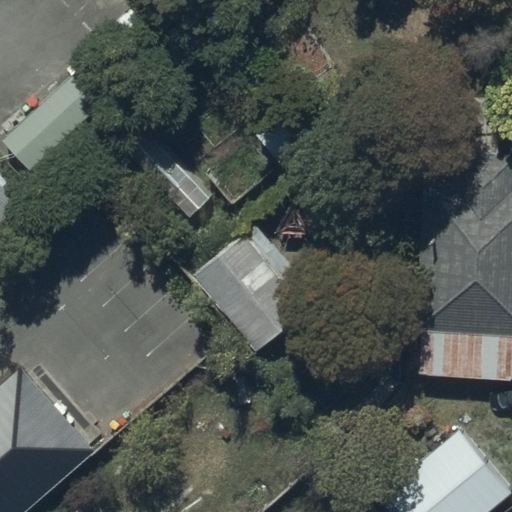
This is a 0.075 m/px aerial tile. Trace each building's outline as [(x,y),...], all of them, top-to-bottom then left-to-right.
[(2,128),(31,159),(117,82),(88,50),(2,128)] [(126,147),(185,214),(209,193),(149,127),(126,147)] [(422,321),(420,365),(511,368),(511,143),(457,141),(456,176),(420,175),(416,321),(422,321)] [(0,216),(24,195),(0,167),(0,216)] [(242,226),(190,267),(252,345),(306,302),(285,276),(299,265),(270,229),(254,241),(242,226)] [(0,511),(10,511),(101,433),(23,343),(0,363),(0,511)] [(459,422),(385,486),(408,511),(475,511),(511,481),(459,422)]
